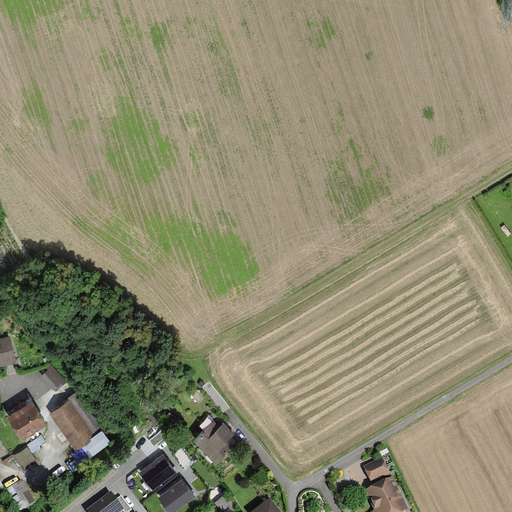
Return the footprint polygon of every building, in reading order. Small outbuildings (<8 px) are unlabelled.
[(0,338),(0,362),(14,359),(8,337),(0,338)] [(63,380),(51,367),(41,376),(53,389),(63,380)] [(101,428),(76,393),(49,412),(73,447),(101,428)] [(44,419),(32,399),(8,414),(21,434),(44,419)] [(210,422),(195,434),(214,458),(229,445),(227,442),(231,439),(227,435),(232,431),(224,420),(215,427),(210,422)] [(151,437),(139,446),(147,458),(160,448),(151,437)] [(176,467),(163,451),(139,469),(152,486),(176,467)] [(389,475),(382,459),(364,466),(371,483),(389,475)] [(170,511),(195,494),(182,477),(158,496),(170,511)] [(403,511),(406,511),(391,478),(365,491),(374,511),(403,511)] [(30,499),(19,480),(10,485),(21,504),(30,499)] [(132,505),(138,501),(129,489),(123,494),(132,505)] [(116,502),(110,494),(86,511),(121,511),(123,511),(116,502)] [(235,511),(237,510),(226,496),(214,505),(220,511),(235,511)] [(123,511),(129,511),(131,511),(121,498),(116,502),(123,511)] [(281,511),(270,500),(255,511),(281,511)]
